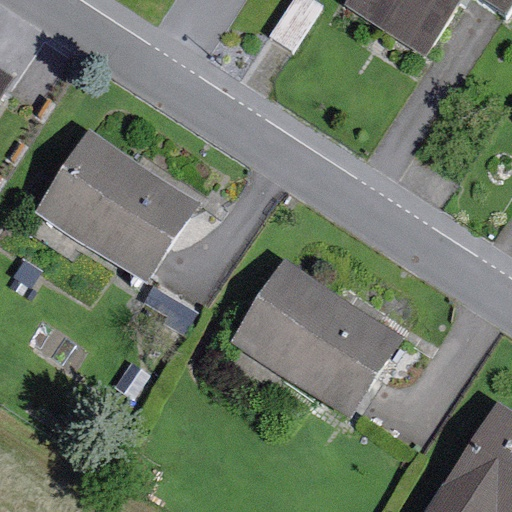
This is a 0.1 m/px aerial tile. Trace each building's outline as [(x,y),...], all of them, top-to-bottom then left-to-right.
[(302,0),(293,0),(264,41),(289,59),(321,13),(302,0)] [(432,75),(478,5),(511,27),(511,0),(364,0),(350,22),(432,75)] [(0,123),(20,93),(0,79),(0,123)] [(203,214),(96,145),(44,225),(151,294),(203,214)] [(411,348),(299,275),(246,356),(358,429),(411,348)] [(511,511),(511,418),(507,415),(452,499),(471,511),(511,511)]
